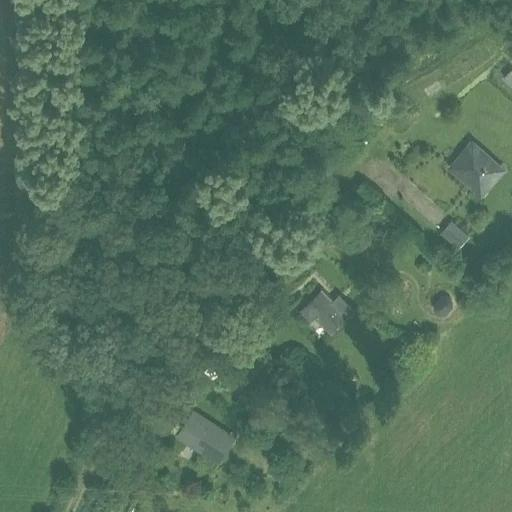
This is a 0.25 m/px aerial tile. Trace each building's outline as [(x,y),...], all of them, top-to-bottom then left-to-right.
[(483,184),(497,168),(472,146),(452,168),(461,176),(466,169),(483,184)] [(440,233),(458,248),(469,235),(452,220),(440,233)] [(330,333),(347,319),(322,291),(298,313),(307,323),(314,316),(330,333)] [(434,303),(434,310),(439,315),(445,315),(452,307),(452,300),(447,295),(441,295),(434,303)] [(157,411),(170,393),(162,387),(149,406),(157,411)] [(219,463),(235,439),(194,412),(178,436),(219,463)]
